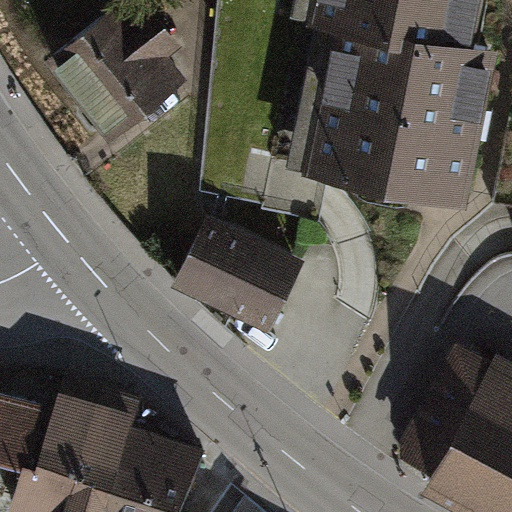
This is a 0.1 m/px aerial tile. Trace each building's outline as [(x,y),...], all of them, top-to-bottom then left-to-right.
[(122,0),(121,0),(54,54),(87,94),(81,99),(80,109),(92,123),(101,123),(108,118),(113,124),(178,71),(159,48),(174,36),(147,3),(133,14),(122,0)] [(338,0),(356,5),(445,30),(453,0),(338,0)] [(356,5),(315,152),(436,185),(477,39),(445,30),(356,5)] [(205,219),(178,275),(272,319),(298,263),(205,219)] [(511,511),(511,386),(481,368),(413,483),(462,511),(511,511)] [(0,454),(27,462),(17,506),(36,511),(67,511),(97,403),(104,384),(68,374),(49,440),(35,437),(43,406),(0,395),(0,454)] [(103,511),(126,425),(130,413),(97,403),(67,511),(103,511)] [(176,511),(204,449),(126,425),(103,511),(176,511)]
